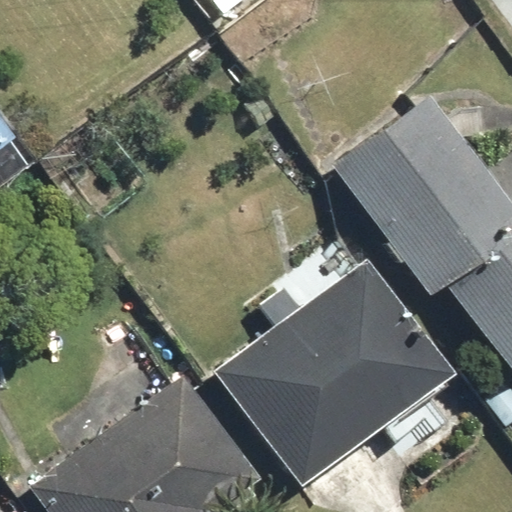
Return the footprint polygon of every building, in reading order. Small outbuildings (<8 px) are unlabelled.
[(205,0),(216,15),(237,0),(205,0)] [(423,101),(326,163),(421,296),(435,286),(500,376),(511,367),(511,198),(499,208),(423,101)] [(0,166),(8,178),(27,165),(0,126),(0,166)] [(289,486),(443,372),(356,258),(295,304),(281,286),(247,311),(261,329),(204,371),(289,486)] [(250,479),(175,373),(15,484),(34,511),(210,511),(208,509),(250,479)]
